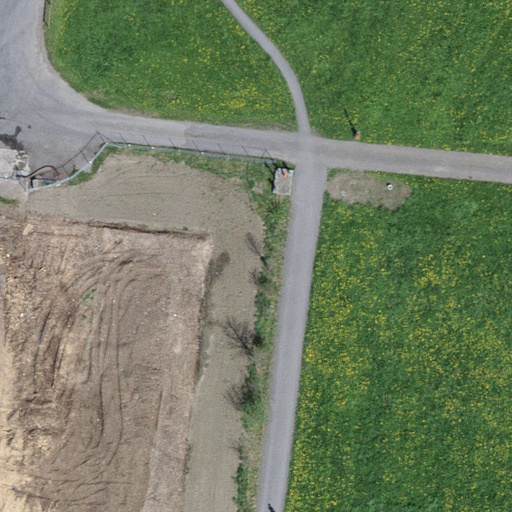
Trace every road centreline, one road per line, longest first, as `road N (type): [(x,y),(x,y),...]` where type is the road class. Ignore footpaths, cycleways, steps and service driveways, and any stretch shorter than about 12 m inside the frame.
road 1 (track): [(0,103),(49,123),(220,149),(511,179)]
road 2 (track): [(302,157),(261,511)]
